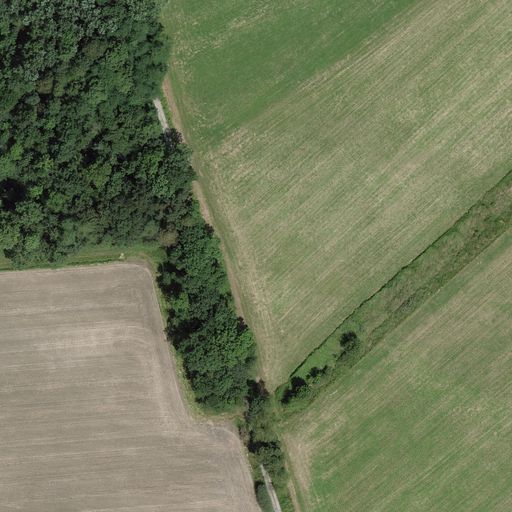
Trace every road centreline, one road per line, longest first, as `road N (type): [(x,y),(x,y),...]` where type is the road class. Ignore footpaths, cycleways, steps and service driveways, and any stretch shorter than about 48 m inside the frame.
road 1 (track): [(277,511),(128,0)]
road 2 (track): [(155,0),(301,511)]
